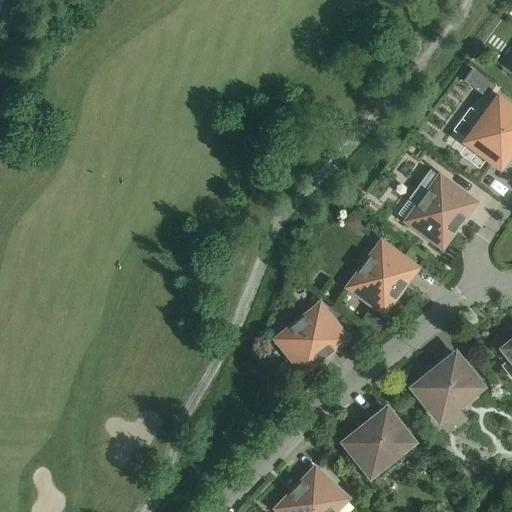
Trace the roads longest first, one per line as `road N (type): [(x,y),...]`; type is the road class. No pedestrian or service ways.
road 1 (residential): [(455,300),(228,511)]
road 2 (residential): [(455,300),(475,238),(511,191)]
